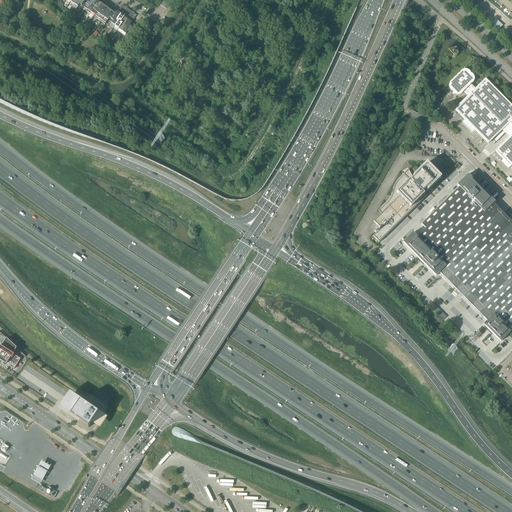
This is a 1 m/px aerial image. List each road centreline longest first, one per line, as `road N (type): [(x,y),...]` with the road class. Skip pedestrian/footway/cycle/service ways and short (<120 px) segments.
road 1 (motorway): [(511,493),(122,238),(0,147)]
road 2 (motorway): [(505,511),(0,170)]
road 3 (motorway): [(0,198),(468,511)]
road 4 (motorway): [(0,219),(433,511)]
road 5 (motorway): [(511,475),(398,338),(274,250)]
road 6 (unclassified): [(473,162),(386,255),(490,355),(511,344)]
road 7 (primary): [(274,250),(398,0)]
road 8 (motorway): [(249,232),(163,179),(0,115)]
road 9 (primary): [(377,0),(324,111),(249,232)]
road 10 (motorway): [(193,417),(265,456),(411,511)]
road 11 (primary): [(249,232),(147,387)]
road 12 (primary): [(173,404),(274,250)]
road 13 (motorway): [(0,265),(34,303),(126,374)]
road 14 (secondary): [(138,403),(77,511)]
road 15 (secondary): [(91,511),(165,414)]
